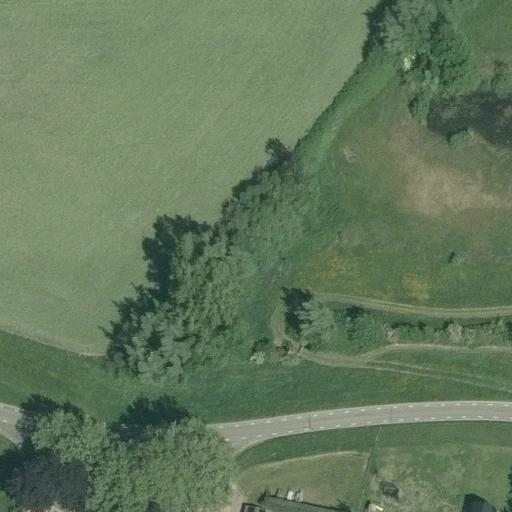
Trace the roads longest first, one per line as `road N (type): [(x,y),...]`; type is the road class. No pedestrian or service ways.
road 1 (tertiary): [(218,433),(511,414)]
road 2 (tertiary): [(12,417),(140,437),(218,433)]
road 3 (unclassified): [(12,417),(36,451),(122,511)]
